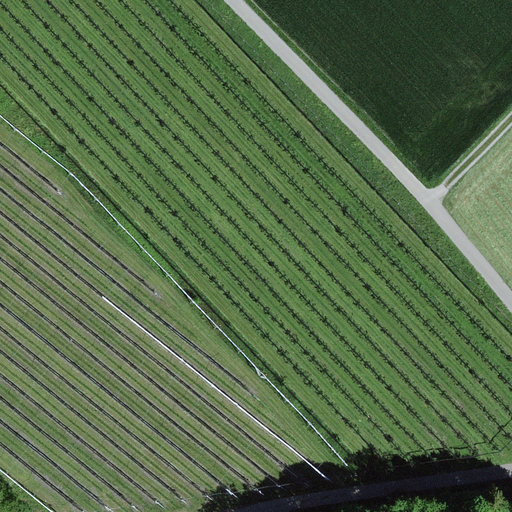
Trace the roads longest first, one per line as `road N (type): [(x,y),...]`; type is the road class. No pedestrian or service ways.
road 1 (track): [(232,0),(427,205),(511,311)]
road 2 (track): [(511,474),(247,511)]
road 3 (track): [(427,205),(511,112)]
